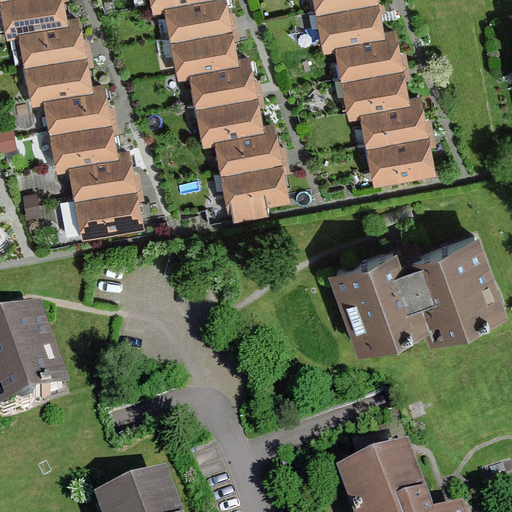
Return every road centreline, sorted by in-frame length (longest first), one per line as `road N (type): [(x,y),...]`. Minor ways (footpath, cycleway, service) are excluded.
road 1 (residential): [(123,421),(192,399),(212,402),(252,511)]
road 2 (unknown): [(234,457),(354,419)]
